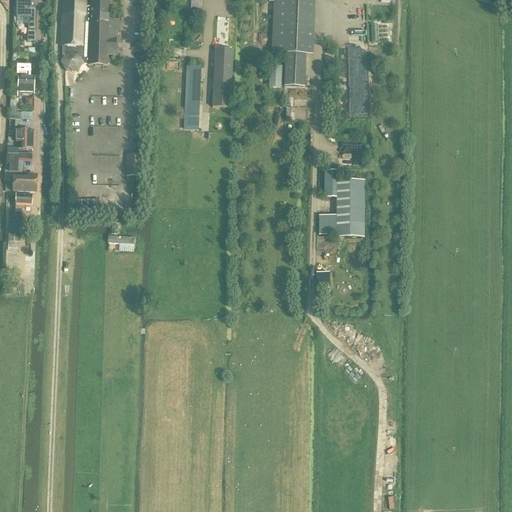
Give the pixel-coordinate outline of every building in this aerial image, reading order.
[(27,32),(27,43),(35,43),(35,32),(34,32),(34,30),(35,30),(36,7),(31,7),(31,0),(16,0),(16,18),(28,18),(27,30),(28,30),(28,32),(27,32)] [(268,0),(269,3),(273,3),(271,54),(285,54),(284,87),(304,88),(307,0),(268,0)] [(86,8),(85,15),(90,15),(88,65),(107,66),(108,55),(115,56),(115,50),(114,50),(115,40),(116,40),(116,32),(118,32),(118,20),(109,20),(109,2),(90,2),(90,8),(86,8)] [(64,56),(60,62),(65,72),(77,72),(83,63),(84,65),(88,65),(90,15),(85,15),(86,8),(86,4),(63,3),(61,47),(63,47),(62,56),(64,56)] [(215,49),(212,108),(229,109),(232,50),(215,49)] [(366,60),(348,60),(350,117),(368,116),(366,60)] [(196,131),(197,112),(199,68),(189,67),(187,112),(186,131),(196,131)] [(13,86),(13,96),(17,96),(17,97),(22,97),(22,94),(34,95),(35,77),(26,77),(26,72),(18,72),(17,86),(13,86)] [(10,118),(9,120),(10,120),(21,121),(21,114),(16,114),(16,109),(10,108),(10,118)] [(7,155),(7,157),(31,157),(31,149),(33,149),(33,130),(15,129),(9,129),(7,129),(7,135),(8,135),(16,135),(16,142),(21,142),(20,150),(15,150),(7,149),(7,155)] [(141,179),(142,157),(127,156),(126,178),(141,179)] [(7,157),(7,166),(10,166),(10,174),(18,174),(18,162),(31,162),(31,157),(7,157)] [(35,193),(36,176),(30,176),(29,179),(15,179),(14,191),(35,193)] [(361,182),(337,181),(337,238),(361,238),(361,182)] [(31,206),(32,196),(16,195),(15,212),(10,212),(8,235),(21,236),(22,205),(31,206)] [(20,244),(20,236),(8,236),(8,243),(20,244)] [(330,295),(322,296),(323,305),(331,304),(330,295)]
